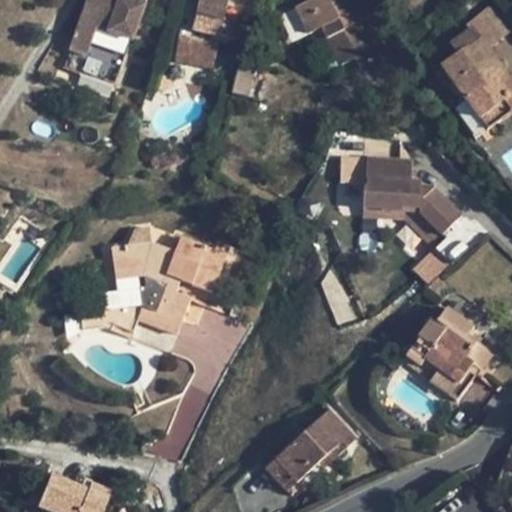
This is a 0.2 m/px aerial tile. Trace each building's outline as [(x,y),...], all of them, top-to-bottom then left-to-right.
[(87,0),(68,52),(87,58),(97,30),(134,42),(148,0),(87,0)] [(200,0),(193,29),(220,36),(224,19),(229,0),(200,0)] [(359,23),(347,0),(312,0),(296,8),(309,35),(322,29),(341,65),(356,58),(359,66),(376,57),(372,49),(359,23)] [(511,20),(495,1),(481,14),(503,39),(511,30),(511,20)] [(458,56),(442,68),(444,72),(436,77),(443,91),(453,85),(487,131),(511,112),(511,109),(505,101),(511,96),(511,82),(494,59),(499,54),(494,46),(503,39),(481,14),(468,25),(472,31),(451,46),(458,56)] [(224,19),(220,36),(231,38),(232,38),(234,38),(235,36),(236,36),(240,22),(224,19)] [(328,72),(341,65),(322,29),(309,35),(328,72)] [(186,60),(191,37),(180,33),(174,62),(186,60)] [(218,45),(191,37),(186,60),(213,66),(218,45)] [(213,66),(186,60),(174,62),(212,70),(213,66)] [(161,75),(156,90),(165,92),(168,91),(170,90),(172,88),(173,86),(175,78),(161,75)] [(365,187),(365,211),(419,213),(442,235),(461,216),(433,188),(419,187),(419,182),(410,181),(411,161),(368,159),(367,179),(369,179),(368,186),(365,187)] [(419,213),(365,211),(364,218),(405,220),(419,213)] [(419,213),(405,220),(431,245),(442,235),(419,213)] [(111,248),(116,281),(144,278),(145,288),(139,288),(142,307),(137,321),(177,337),(192,299),(176,293),(181,282),(212,294),(228,253),(181,236),(175,252),(151,243),(150,227),(135,228),(127,246),(111,248)] [(432,255),(414,266),(422,281),(441,271),(432,255)] [(437,324),(447,310),(442,306),(431,319),(437,324)] [(477,344),(468,338),(474,329),(447,310),(437,324),(431,319),(405,355),(421,367),(425,361),(460,385),(468,374),(477,379),(493,356),(477,344)] [(84,333),(81,313),(63,315),(66,341),(84,333)] [(474,329),(468,338),(477,344),(483,336),(474,329)] [(421,367),(405,355),(400,361),(451,397),(460,385),(425,361),(421,367)] [(319,464),(351,434),(328,410),(276,461),(297,483),(319,464)] [(351,434),(319,464),(324,470),(356,439),(351,434)] [(297,483),(276,461),(266,470),(287,493),(297,483)] [(38,507),(49,511),(100,511),(110,491),(92,484),(89,491),(51,475),(45,490),(38,507)] [(38,507),(45,490),(35,486),(28,503),(38,507)] [(511,511),(511,506),(509,502),(499,508),(501,511),(511,511)]
